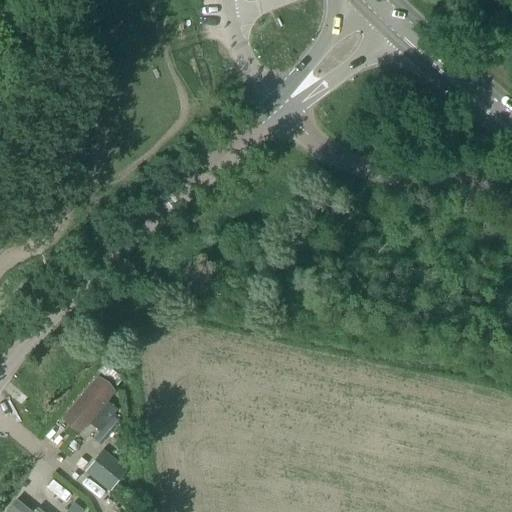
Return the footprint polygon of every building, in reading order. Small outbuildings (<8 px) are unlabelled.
[(12,298),(20,307),(32,295),(23,287),(12,298)] [(122,376),(121,375),(103,361),(95,371),(114,386),(122,376)] [(97,380),(63,420),(79,433),(96,413),(106,421),(118,406),(108,398),(112,393),(97,380)] [(87,473),(111,492),(126,472),(102,453),(87,473)] [(40,511),(36,508),(35,510),(33,511),(30,511),(15,499),(5,511),(40,511)] [(73,503),(65,511),(81,511),(82,511),(73,503)]
